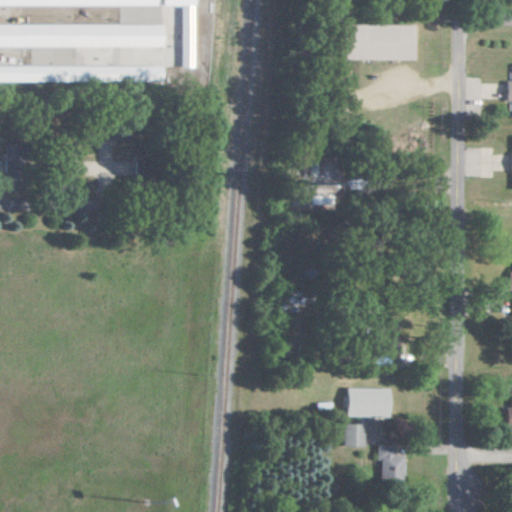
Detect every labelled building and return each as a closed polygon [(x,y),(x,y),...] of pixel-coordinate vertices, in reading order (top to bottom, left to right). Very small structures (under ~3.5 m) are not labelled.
[(188,0),(0,0),(0,5),(152,6),(151,0),(155,0),(155,6),(177,6),(177,67),(188,67),(188,0)] [(0,46),(157,46),(157,25),(0,24),(0,46)] [(338,59),(409,60),(409,26),(339,25),(338,59)] [(502,81),(502,102),(510,102),(510,119),(511,118),(511,64),(510,65),(510,81),(502,81)] [(0,81),(156,83),(156,67),(0,66),(0,81)] [(341,416),(384,417),(385,388),(342,387),(341,416)] [(511,428),(511,387),(507,387),(507,407),(503,407),(503,428),(511,428)] [(338,446),(360,446),(360,424),(339,423),(338,446)] [(374,483),(399,483),(400,447),(375,446),(374,483)]
